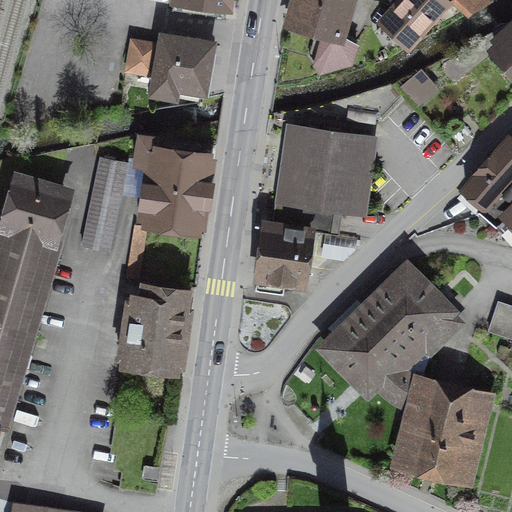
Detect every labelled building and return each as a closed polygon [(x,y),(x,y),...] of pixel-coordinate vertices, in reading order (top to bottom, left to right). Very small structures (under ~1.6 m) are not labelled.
[(227,5),(227,0),(191,0),(190,12),(225,17),(227,5)] [(301,0),(295,21),(317,27),(310,54),(320,69),(352,59),(357,44),(339,33),(339,31),(337,30),(345,0),(301,0)] [(404,0),(384,21),(407,42),(441,5),(435,0),(404,0)] [(458,0),(471,11),(490,0),(458,0)] [(511,33),(495,50),(511,70),(511,33)] [(211,44),(164,36),(154,91),(174,94),(175,84),(203,89),(211,44)] [(157,44),(132,40),(127,69),(152,74),(157,44)] [(403,82),(422,102),(440,84),(421,65),(403,82)] [(308,131),(293,129),(279,224),(311,230),(332,233),(335,209),(362,213),(373,137),(309,127),(308,131)] [(208,145),(139,134),(135,160),(151,162),(151,161),(157,162),(148,220),(196,227),(208,145)] [(506,214),(511,207),(511,141),(509,139),(466,188),(483,202),(478,208),(496,225),(507,215),(506,214)] [(101,156),(82,244),(110,250),(128,162),(101,156)] [(63,241),(76,187),(17,174),(4,227),(63,241)] [(301,284),(304,281),(311,230),(279,224),(265,222),(256,290),(283,293),(285,281),(301,284)] [(148,227),(135,225),(127,275),(141,278),(148,227)] [(0,427),(11,431),(63,241),(4,227),(0,241),(0,427)] [(357,380),(365,372),(382,389),(389,395),(397,401),(406,405),(415,408),(422,380),(416,378),(411,375),(407,373),(403,368),(427,345),(431,350),(460,322),(449,311),(450,310),(407,265),(324,346),(357,380)] [(126,361),(175,368),(186,291),(150,286),(148,299),(136,297),(135,298),(129,297),(126,314),(133,315),(126,361)] [(511,305),(499,301),(489,330),(511,337),(511,305)] [(403,459),(464,475),(477,421),(483,394),(422,379),(422,380),(415,408),(403,459)] [(125,468),(122,488),(156,494),(160,469),(170,425),(119,417),(114,450),(120,451),(117,467),(125,468)]
